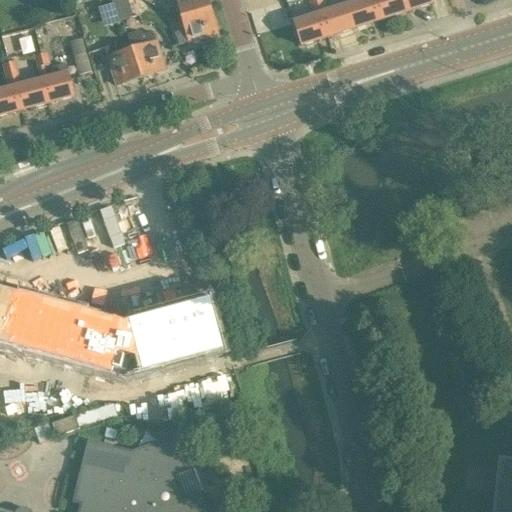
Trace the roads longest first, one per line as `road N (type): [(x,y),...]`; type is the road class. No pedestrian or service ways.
road 1 (unclassified): [(359,511),(358,444),(264,115)]
road 2 (tertiary): [(264,115),(0,216)]
road 3 (residential): [(0,149),(252,80)]
road 4 (tertiary): [(264,115),(511,32)]
